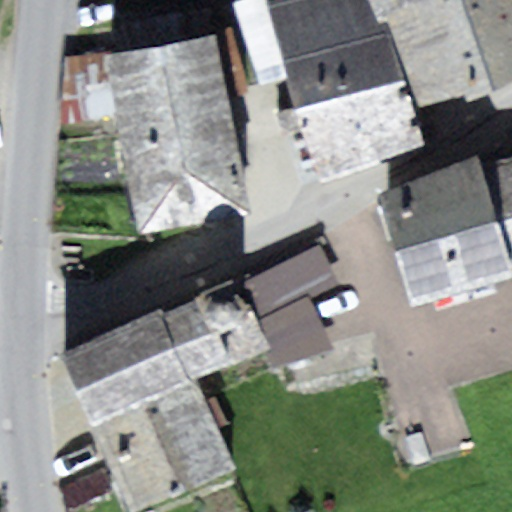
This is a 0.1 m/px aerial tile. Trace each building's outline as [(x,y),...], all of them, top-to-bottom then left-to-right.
[(379,21),(370,0),(266,0),(316,177),(424,141),(413,110),(389,19),(379,21)] [(511,0),(370,0),(379,21),(389,19),(413,110),(463,93),(466,100),(511,81),(511,0)] [(108,56),(123,138),(234,119),(220,36),(108,56)] [(251,216),(234,119),(123,138),(139,235),(251,216)] [(511,276),(511,262),(478,153),(451,161),(380,194),(415,306),(511,276)] [(511,161),(484,170),(511,261),(511,161)] [(330,342),(312,299),(342,282),(318,240),(236,281),(266,349),(274,367),(330,342)] [(162,308),(63,351),(93,425),(197,380),(266,349),(236,281),(164,312),(162,308)] [(136,511),(236,470),(197,380),(93,425),(130,511),(136,511)]
